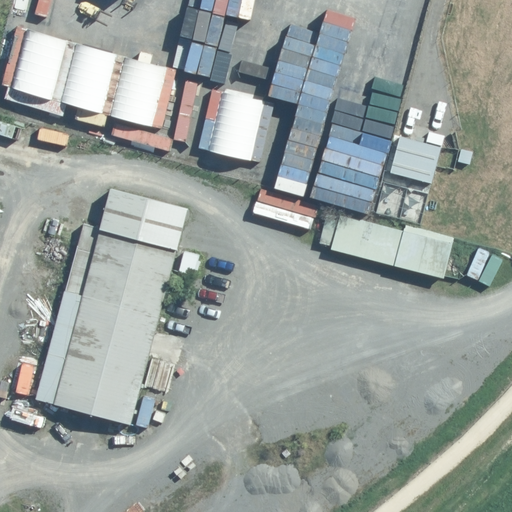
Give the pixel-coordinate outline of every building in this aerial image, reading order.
[(451,143),(406,131),(395,173),(439,185),(451,143)] [(377,213),(418,224),(428,187),(386,176),(377,213)] [(194,201),(119,180),(61,395),(136,415),(194,201)] [(458,241),(339,209),(331,241),(450,273),(458,241)] [(470,277),(483,281),(490,257),(477,253),(470,277)]
